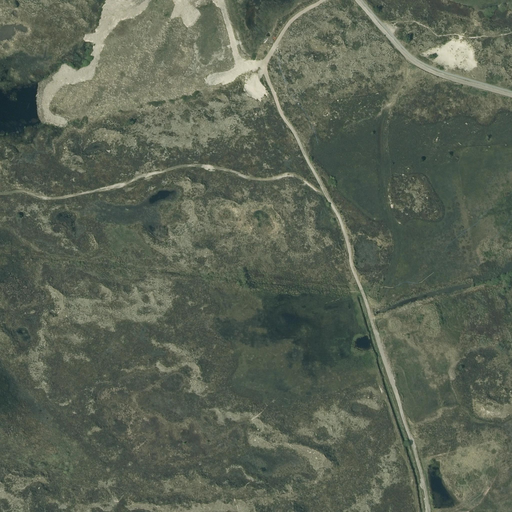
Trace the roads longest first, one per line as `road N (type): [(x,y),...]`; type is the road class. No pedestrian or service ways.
road 1 (track): [(323,0),(290,20),(269,50),(265,73),(345,231),(427,511)]
road 2 (track): [(0,193),(61,197),(185,165),(300,179)]
road 3 (unknown): [(355,0),(416,64),(511,96)]
